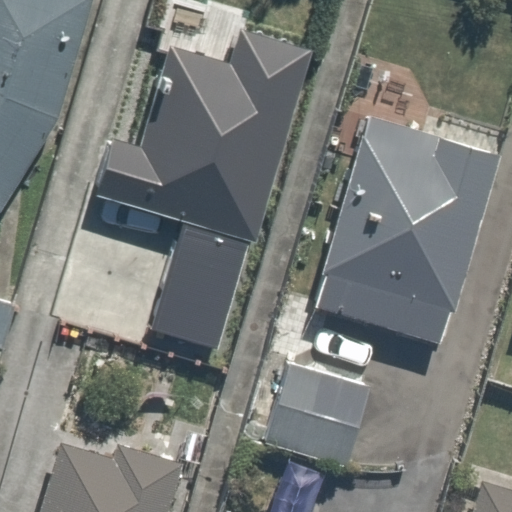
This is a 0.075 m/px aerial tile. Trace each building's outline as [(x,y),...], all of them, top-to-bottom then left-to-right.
[(0,0),(0,179),(76,2),(71,0),(0,0)] [(301,38),(169,0),(161,0),(123,134),(96,126),(81,178),(176,205),(141,328),(213,349),(301,38)] [(491,155),(346,115),(294,302),(439,342),(491,155)] [(0,323),(10,284),(0,281),(0,323)] [(364,377),(274,354),(251,446),(340,469),(364,377)] [(159,511),(175,456),(37,418),(10,511),(159,511)] [(458,511),(511,511),(511,495),(467,482),(458,511)]
